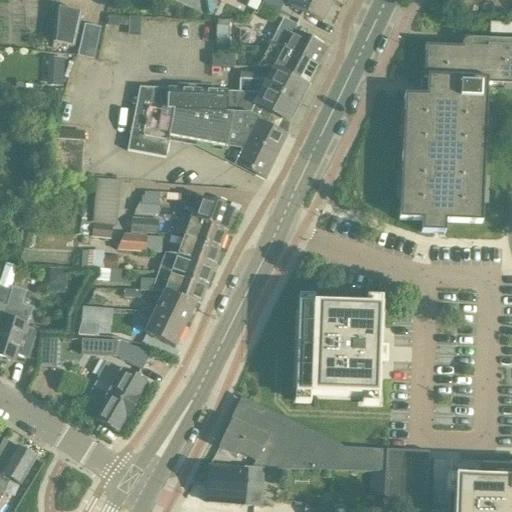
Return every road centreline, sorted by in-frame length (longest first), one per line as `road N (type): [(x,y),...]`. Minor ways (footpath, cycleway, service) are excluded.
road 1 (tertiary): [(136,483),(195,396),(387,0)]
road 2 (residential): [(136,483),(0,399)]
